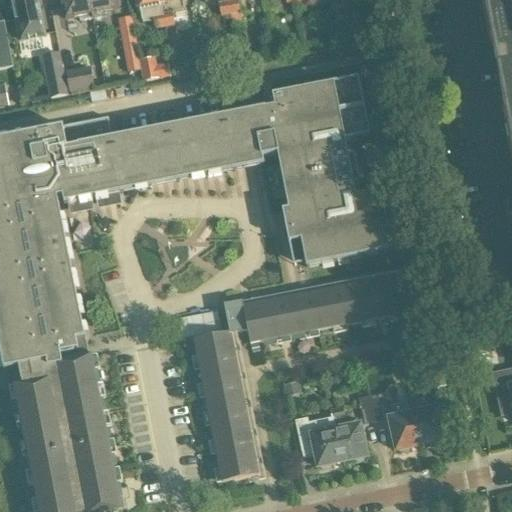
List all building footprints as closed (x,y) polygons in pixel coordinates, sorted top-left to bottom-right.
[(9,0),(19,44),(44,38),(36,0),(9,0)] [(61,0),(65,21),(79,18),(80,23),(92,21),(88,0),(61,0)] [(88,0),(92,21),(106,18),(105,13),(117,11),(115,0),(88,0)] [(135,0),(137,8),(140,8),(143,25),(154,22),(155,29),(165,28),(162,15),(160,4),(159,0),(135,0)] [(237,0),(228,2),(231,15),(240,13),(237,0)] [(342,0),(330,0),(333,13),(344,11),(342,0)] [(511,0),(484,0),(488,17),(511,145),(511,0)] [(228,2),(219,4),(221,17),(231,15),(228,2)] [(172,13),(162,15),(165,28),(174,26),(172,13)] [(199,15),(186,22),(193,34),(205,28),(199,15)] [(131,19),(120,21),(126,68),(138,66),(131,19)] [(0,71),(12,69),(3,22),(0,22),(0,71)] [(46,70),(37,71),(40,85),(48,83),(52,98),(69,95),(60,52),(43,55),(46,70)] [(229,54),(223,56),(219,63),(220,68),(231,66),(229,54)] [(156,59),(141,61),(144,82),(172,78),(170,65),(157,67),(156,59)] [(92,69),(67,74),(71,95),(96,90),(92,69)] [(6,150),(0,150),(0,350),(4,371),(19,368),(23,387),(16,388),(40,511),(124,511),(94,359),(82,361),(78,341),(87,340),(60,200),(64,199),(264,159),(279,156),(290,212),(285,213),(291,245),(303,242),(308,269),(395,251),(383,193),(357,198),(355,185),(361,184),(355,154),(349,155),(346,143),(371,138),(360,80),(273,97),(275,108),(113,140),(109,120),(23,137),(4,141),(6,150)] [(25,87),(18,93),(20,106),(32,104),(35,94),(25,87)] [(17,90),(0,93),(0,109),(20,106),(17,90)] [(232,334),(196,341),(225,485),(261,477),(233,335),(250,332),(253,346),(406,315),(398,279),(233,312),(232,306),(226,307),(227,313),(232,334)] [(219,313),(188,319),(192,338),(223,332),(219,313)] [(439,356),(426,359),(432,390),(445,387),(439,356)] [(287,399),(302,396),(300,385),(285,388),(287,399)] [(383,395),(369,398),(374,423),(388,420),(383,395)] [(369,398),(355,401),(360,426),(374,423),(369,398)] [(423,402),(411,405),(420,447),(431,445),(434,447),(440,446),(441,442),(445,442),(442,428),(446,427),(450,425),(448,416),(443,416),(439,417),(438,409),(425,412),(423,402)] [(400,417),(388,420),(395,452),(398,452),(401,454),(408,453),(409,449),(420,447),(411,405),(398,408),(400,417)] [(342,410),(331,412),(333,419),(342,464),(353,462),(355,465),(362,463),(364,460),(367,459),(360,426),(357,426),(356,422),(345,424),(342,410)] [(308,420),(295,423),(302,455),(313,453),(317,470),(320,469),(322,472),(329,470),(331,467),(342,464),(333,419),(309,424),(308,420)]
